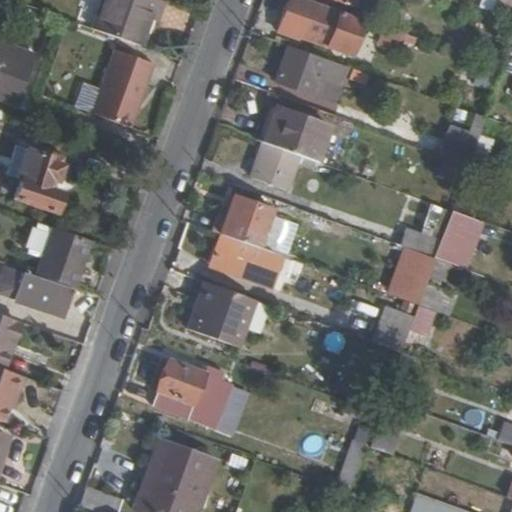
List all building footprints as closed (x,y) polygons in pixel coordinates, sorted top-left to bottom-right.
[(96,0),(88,25),(135,42),(144,17),(151,18),(157,0),(96,0)] [(362,18),(313,0),(310,0),(308,8),(288,1),(278,30),(297,37),(298,34),(350,52),(362,18)] [(495,11),(497,0),(482,0),(480,8),(495,11)] [(54,13),(69,18),(84,25),(87,16),(58,5),(54,13)] [(410,35),(386,27),(381,41),(404,50),(410,35)] [(345,64),(289,44),(276,79),(313,92),(320,74),(337,80),(345,64)] [(0,100),(17,107),(22,93),(18,91),(29,58),(0,48),(0,100)] [(85,110),(126,125),(146,66),(107,51),(85,110)] [(276,106),(263,142),(296,154),(317,161),(329,125),(276,106)] [(468,162),(474,147),(444,137),(437,152),(468,162)] [(6,170),(16,174),(28,141),(18,138),(6,170)] [(28,141),(16,174),(20,176),(12,194),(55,210),(62,190),(49,184),(51,177),(57,179),(63,159),(51,155),(52,150),(28,141)] [(296,154),(263,142),(251,175),(283,187),(296,154)] [(235,195),(222,232),(258,246),(272,209),(235,195)] [(406,227),(388,292),(450,310),(455,295),(424,286),(447,207),(430,202),(421,231),(406,227)] [(336,221),(285,203),(282,214),(332,233),(336,221)] [(471,238),(477,223),(455,215),(450,230),(471,238)] [(40,257),(35,272),(70,285),(72,286),(89,239),(51,226),(37,221),(26,252),(40,257)] [(258,246),(222,232),(211,262),(270,283),(281,254),(258,246)] [(59,318),(70,285),(35,272),(20,267),(7,300),(59,318)] [(253,297),(203,279),(188,326),(237,344),(253,297)] [(425,286),(412,332),(428,336),(440,290),(425,286)] [(269,303),(290,310),(299,314),(305,298),(273,288),(269,303)] [(417,303),(394,294),(376,341),(400,351),(417,303)] [(269,303),(263,301),(254,324),(282,334),(290,310),(269,303)] [(0,365),(6,368),(13,349),(8,346),(18,320),(0,313),(0,365)] [(188,417),(206,371),(170,359),(152,404),(188,417)] [(0,365),(0,419),(2,421),(13,389),(18,390),(23,375),(6,368),(0,365)] [(378,419),(369,445),(390,453),(399,426),(378,419)] [(511,425),(500,422),(494,438),(511,444),(511,425)] [(132,507),(141,510),(165,439),(158,436),(132,507)] [(354,487),(364,441),(349,437),(339,484),(354,487)] [(141,510),(146,511),(186,511),(207,455),(165,439),(141,510)] [(207,455),(186,511),(197,511),(217,458),(207,455)] [(86,487),(80,504),(99,511),(102,511),(117,511),(121,500),(86,487)] [(465,511),(416,495),(410,511),(465,511)]
